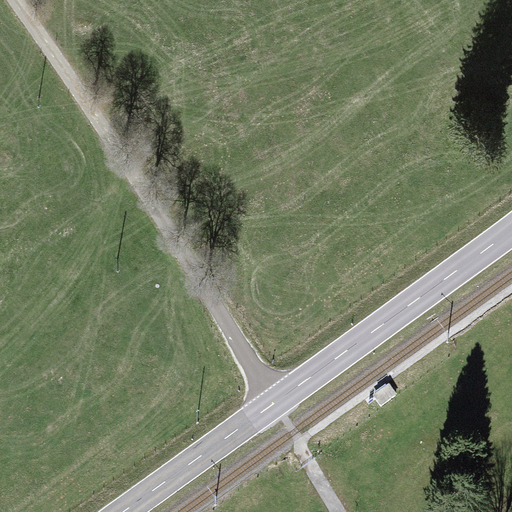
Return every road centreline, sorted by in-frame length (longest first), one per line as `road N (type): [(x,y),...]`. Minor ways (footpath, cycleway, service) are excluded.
road 1 (unclassified): [(271,403),(16,0)]
road 2 (primary): [(271,403),(511,230)]
road 3 (primary): [(120,511),(271,403)]
